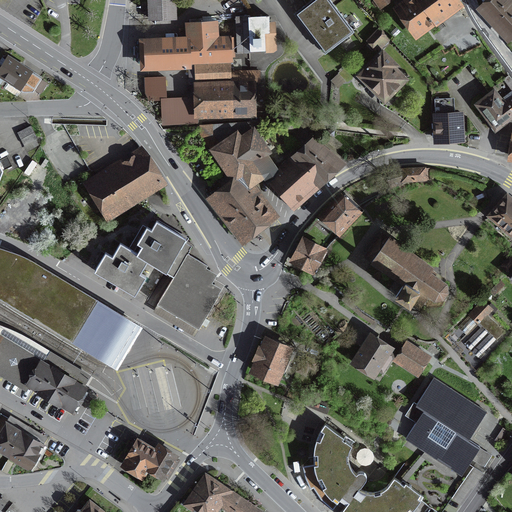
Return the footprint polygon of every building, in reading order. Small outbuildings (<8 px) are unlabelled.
[(146,0),(147,24),(178,24),(177,0),(146,0)] [(355,30),(331,0),(316,0),(299,13),(328,51),(355,30)] [(466,4),(462,0),(402,0),(395,6),(420,39),(466,4)] [(511,33),(511,3),(509,0),(489,0),(480,9),(508,38),(511,33)] [(269,15),(249,16),(251,51),(277,50),(275,24),(270,25),(269,15)] [(249,16),(236,17),(237,52),(251,51),(249,16)] [(187,36),(139,38),(140,67),(189,65),(221,64),(221,60),(235,60),(234,37),(220,37),(220,21),(186,22),(187,36)] [(381,29),(369,39),(376,46),(387,36),(381,29)] [(413,77),(384,47),(359,72),(388,101),(413,77)] [(35,75),(11,59),(0,76),(0,79),(23,95),(28,86),(38,92),(45,82),(35,75)] [(221,64),(189,65),(191,84),(197,84),(222,82),(221,64)] [(259,70),(229,71),(229,82),(222,82),(197,84),(198,115),(252,115),(252,85),(229,86),(230,82),(259,81),(259,70)] [(511,75),(477,104),(498,130),(511,118),(511,75)] [(164,76),(145,76),(146,95),(165,95),(164,76)] [(452,98),(435,98),(436,141),(463,140),(463,113),(452,114),(452,98)] [(213,149),(230,173),(235,169),(245,183),(248,182),(250,184),(254,182),(263,176),(268,181),(279,172),(265,153),(268,151),(256,134),(261,134),(261,121),(253,121),(253,122),(201,125),(201,135),(206,144),(213,149)] [(31,125),(17,132),(24,145),(38,138),(31,125)] [(286,165),(309,191),(339,164),(322,149),(325,146),(315,138),(312,142),(286,165)] [(161,180),(143,152),(91,185),(109,212),(161,180)] [(5,167),(12,162),(8,155),(0,160),(5,167)] [(309,191),(286,165),(279,172),(268,181),(291,207),(309,191)] [(429,168),(402,169),(402,175),(403,180),(429,179),(429,168)] [(261,191),(254,182),(250,184),(248,182),(245,183),(235,169),(230,173),(224,177),(226,180),(222,184),(225,188),(212,198),(242,237),(273,214),(257,194),(261,191)] [(403,180),(402,175),(389,179),(391,186),(402,183),(403,180)] [(511,199),(507,195),(490,214),(511,233),(511,199)] [(358,213),(342,197),(324,217),(342,234),(359,214),(360,215),(364,210),(362,208),(358,213)] [(175,277),(189,254),(193,247),(188,243),(191,237),(161,219),(154,230),(149,227),(139,243),(145,246),(139,256),(150,262),(175,277)] [(433,270),(389,237),(372,261),(404,283),(396,296),(410,305),(415,298),(423,304),(429,295),(435,300),(443,298),(447,292),(446,284),(431,273),(433,270)] [(304,239),(301,243),(297,241),(288,257),(313,271),(314,270),(316,271),(318,267),(316,266),(325,250),(304,239)] [(150,262),(139,256),(122,245),(115,257),(109,253),(97,273),(136,297),(148,276),(144,274),(150,262)] [(0,299),(106,363),(110,355),(112,353),(113,351),(114,349),(116,346),(132,319),(35,264),(20,256),(10,253),(0,249),(0,299)] [(211,266),(189,254),(175,277),(159,304),(202,329),(225,291),(214,284),(219,276),(209,270),(211,266)] [(511,267),(511,258),(510,257),(501,265),(506,270),(507,271),(511,267)] [(504,285),(500,281),(490,290),(494,294),(504,285)] [(483,300),(452,331),(461,340),(479,322),(483,325),(464,343),(471,350),(489,331),(490,333),(472,351),(478,357),(505,331),(490,316),(495,312),(483,300)] [(0,370),(75,414),(91,386),(56,365),(0,332),(0,370)] [(391,348),(371,335),(354,360),(374,373),(391,348)] [(289,348),(267,339),(254,371),(276,380),(289,348)] [(425,357),(407,345),(399,358),(417,370),(425,357)] [(304,355),(301,362),(315,369),(318,362),(304,355)] [(488,411),(433,378),(417,406),(413,404),(400,423),(401,433),(409,433),(405,440),(462,475),(480,449),(468,442),(488,411)] [(49,436),(4,411),(0,417),(0,451),(31,469),(49,436)] [(351,443),(324,422),(321,428),(315,438),(314,469),(323,487),(336,501),(341,496),(350,502),(342,511),(411,511),(423,499),(434,509),(444,496),(405,462),(384,491),(366,493),(360,489),(368,479),(367,475),(364,472),(360,472),(356,474),(350,465),(347,455),(351,443)] [(178,456),(158,444),(155,448),(138,438),(120,469),(142,481),(148,472),(163,481),(178,456)] [(213,511),(220,502),(224,505),(232,493),(206,476),(188,502),(203,511),(213,511)] [(260,511),(232,493),(224,505),(234,511),(260,511)] [(107,511),(90,498),(79,511),(107,511)]
